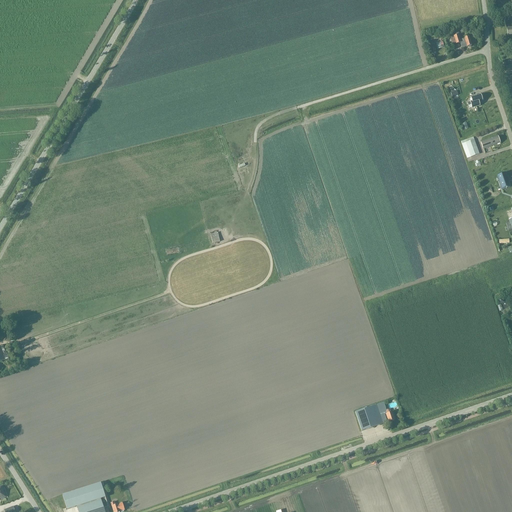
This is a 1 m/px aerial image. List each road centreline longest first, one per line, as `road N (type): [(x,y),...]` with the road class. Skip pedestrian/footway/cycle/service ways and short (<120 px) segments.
road 1 (tertiary): [(171,511),(511,396)]
road 2 (unclassified): [(0,225),(132,0)]
road 3 (unclassified): [(297,107),(487,50)]
road 4 (track): [(170,291),(0,343)]
road 5 (track): [(235,203),(252,180),(257,126),(297,107)]
